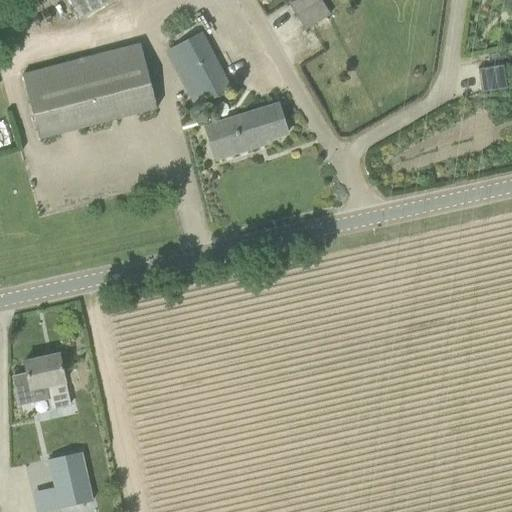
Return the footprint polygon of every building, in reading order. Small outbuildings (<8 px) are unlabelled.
[(66,0),(77,19),(112,0),(66,0)] [(297,17),(321,1),(320,0),(291,0),(287,2),(297,17)] [(321,1),(297,17),(306,31),(330,15),(321,1)] [(204,104),(231,90),(201,33),(174,47),(204,104)] [(157,109),(152,90),(145,61),(87,76),(85,65),(64,70),(67,81),(27,91),(40,139),(157,109)] [(507,88),(503,66),(478,70),(481,93),(500,90),(500,89),(507,88)] [(206,128),(216,160),(256,147),(255,144),(287,134),(278,105),(206,128)] [(4,119),(0,120),(0,145),(11,143),(4,119)] [(17,393),(46,387),(51,410),(70,406),(65,382),(66,382),(59,355),(24,363),(27,374),(13,377),(17,393)] [(89,488),(82,452),(50,460),(58,495),(61,509),(93,502),(89,488)]
